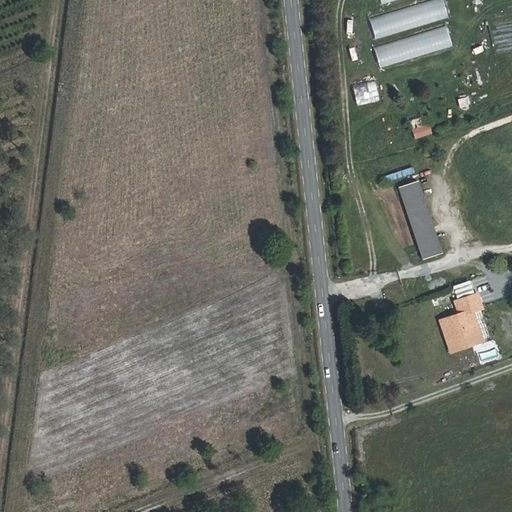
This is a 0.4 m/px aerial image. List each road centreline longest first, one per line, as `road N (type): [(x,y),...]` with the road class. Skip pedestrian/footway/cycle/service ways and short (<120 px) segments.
road 1 (secondary): [(291,0),(345,511)]
road 2 (track): [(323,302),(511,255)]
road 3 (track): [(474,262),(450,209),(451,173),(461,152),(511,128)]
